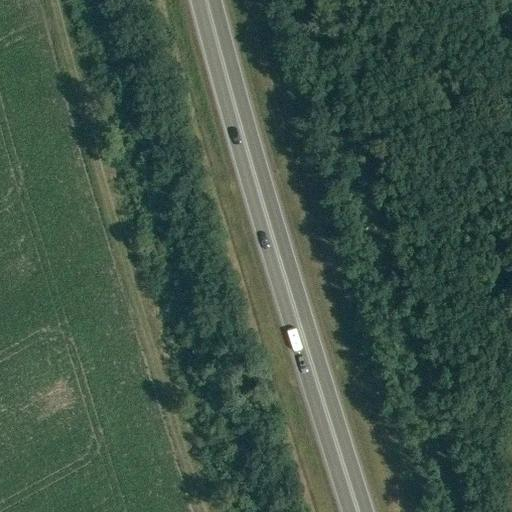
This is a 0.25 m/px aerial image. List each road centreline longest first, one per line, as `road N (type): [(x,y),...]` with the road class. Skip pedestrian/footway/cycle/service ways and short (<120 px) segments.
road 1 (trunk): [(361,511),(204,0)]
road 2 (track): [(203,511),(107,205),(54,0)]
